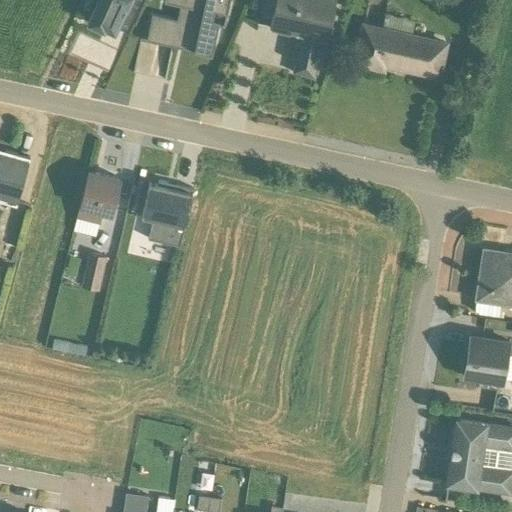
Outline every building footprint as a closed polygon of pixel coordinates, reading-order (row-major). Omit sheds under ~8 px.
[(93,0),(85,24),(120,36),(132,0),(93,0)] [(159,0),(160,1),(182,6),(178,23),(147,17),(143,36),(213,51),(218,24),(223,25),(228,0),(159,0)] [(291,71),(313,76),(315,66),(317,66),(323,38),(326,39),(334,0),(260,0),(258,10),(271,13),(268,26),(297,33),(291,61),(293,61),(291,71)] [(444,40),(368,23),(358,62),(435,80),(444,40)] [(0,197),(17,202),(30,157),(0,147),(0,197)] [(75,217),(99,223),(101,214),(111,216),(119,179),(87,171),(75,217)] [(156,185),(149,183),(141,216),(152,219),(148,239),(179,246),(192,189),(157,181),(156,185)] [(511,249),(482,245),(473,311),(498,314),(499,302),(511,303),(511,249)] [(81,285),(98,290),(106,258),(89,253),(81,285)] [(511,335),(469,329),(462,375),(504,382),(511,335)] [(511,424),(457,418),(449,483),(511,490),(511,470),(493,468),(496,444),(511,446),(511,424)] [(145,511),(147,494),(126,492),(123,511),(145,511)] [(213,511),(218,511),(220,499),(198,496),(196,510),(213,511)]
